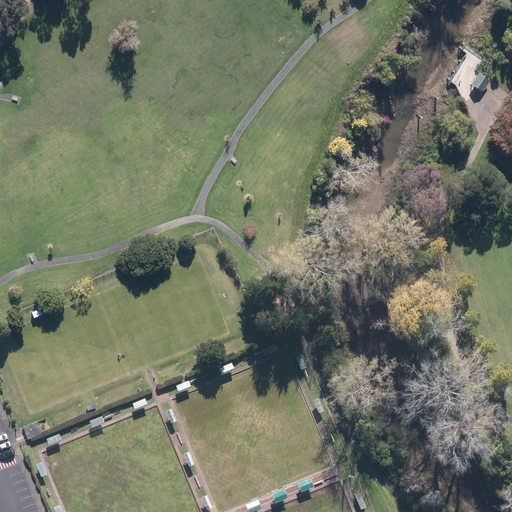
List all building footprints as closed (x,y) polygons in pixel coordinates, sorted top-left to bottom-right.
[(490,79),(479,72),(472,85),(482,92),(490,79)] [(145,264),(129,272),(131,277),(148,270),(145,264)] [(46,306),(29,313),(31,318),(48,311),(46,306)] [(275,352),(272,346),(260,352),(263,357),(275,352)] [(304,369),(299,357),(296,358),(293,359),(298,372),(304,369)] [(231,371),(229,365),(217,370),(219,376),(231,371)] [(188,388),(186,383),(174,388),(176,393),(188,388)] [(145,406),(143,400),(130,405),(132,411),(145,406)] [(321,413),(316,400),(311,402),(316,415),(321,413)] [(174,423),(169,411),(164,413),(169,425),(174,423)] [(102,424),(100,418),(88,423),(90,429),(102,424)] [(41,434),(35,423),(21,429),(27,440),(29,440),(41,434)] [(59,441),(57,436),(45,441),(46,444),(46,447),(59,441)] [(339,455),(333,443),(328,446),(333,458),(339,455)] [(192,465),(187,453),(181,456),(186,468),(192,466),(192,465)] [(44,477),(39,464),(34,466),(39,479),(44,477)] [(298,494),(310,489),(307,481),(295,486),(298,494)] [(273,505),(285,500),(282,496),(281,492),(269,497),(270,501),(273,505)] [(363,509),(357,496),(353,498),(358,511),(363,509)] [(210,510),(205,497),(200,499),(204,511),(210,510)] [(254,511),(259,510),(255,502),(243,507),(244,511),(254,511)]
